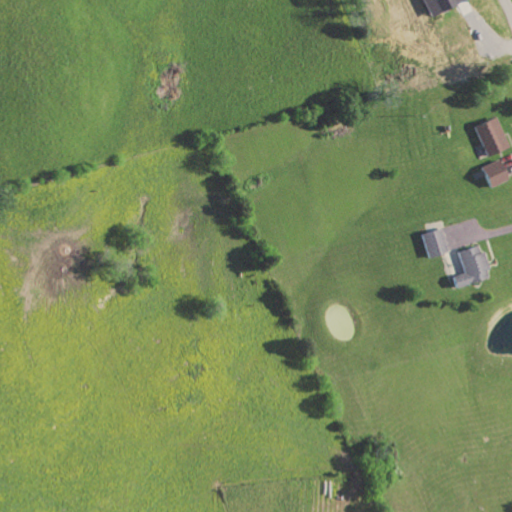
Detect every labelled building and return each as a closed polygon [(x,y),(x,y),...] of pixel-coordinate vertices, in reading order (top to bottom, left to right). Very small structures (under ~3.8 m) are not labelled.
[(419,0),(425,16),(467,0),(466,0),(419,0)] [(505,150),(496,119),(473,126),(483,157),(505,150)] [(479,167),(486,188),(505,182),(498,161),(479,167)] [(419,235),(426,259),(445,253),(438,230),(419,235)] [(450,277),(453,289),(487,280),(479,247),(457,253),(462,274),(450,277)]
